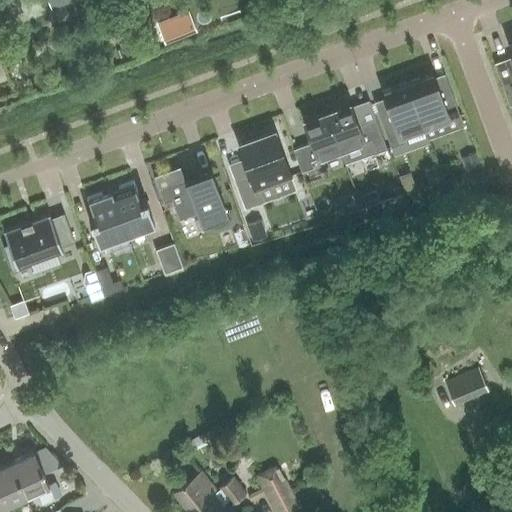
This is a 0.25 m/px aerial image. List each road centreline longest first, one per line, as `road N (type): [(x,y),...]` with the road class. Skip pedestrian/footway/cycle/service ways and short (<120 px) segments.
road 1 (residential): [(77,152),(457,12)]
road 2 (residential): [(457,12),(511,167)]
road 3 (residential): [(136,511),(31,404)]
